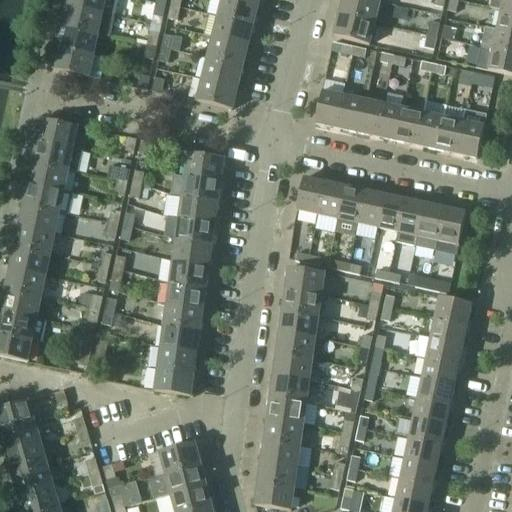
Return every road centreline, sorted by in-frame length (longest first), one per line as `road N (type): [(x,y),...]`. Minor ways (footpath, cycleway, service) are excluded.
road 1 (residential): [(236,511),(227,478),(270,146)]
road 2 (residential): [(469,511),(510,298),(511,214)]
road 3 (residential): [(511,198),(270,146)]
road 4 (residential): [(270,146),(34,93)]
road 5 (residential): [(270,146),(305,0)]
